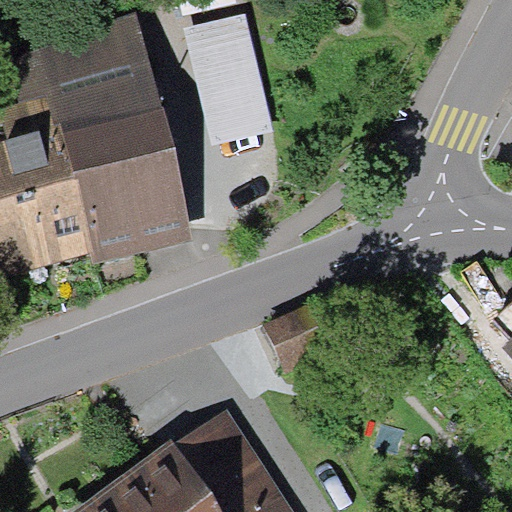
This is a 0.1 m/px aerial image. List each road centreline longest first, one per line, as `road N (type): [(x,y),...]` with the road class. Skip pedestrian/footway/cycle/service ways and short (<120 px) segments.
road 1 (residential): [(0,388),(442,220)]
road 2 (residential): [(511,22),(448,154),(442,220)]
